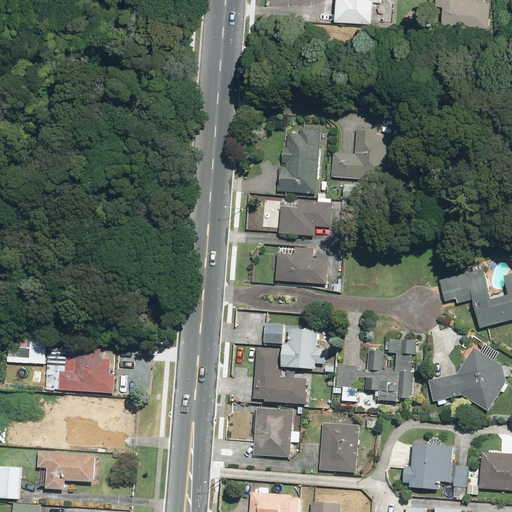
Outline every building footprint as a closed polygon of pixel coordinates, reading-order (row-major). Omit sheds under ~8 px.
[(335,0),(334,21),(370,24),(372,1),(382,2),(382,0),(335,0)] [(470,0),(435,0),(435,6),(441,6),(440,28),(489,30),(490,5),(470,4),(470,0)] [(354,154),(333,153),(332,177),(382,180),(385,126),(356,125),(354,154)] [(278,191),(317,194),(321,129),(300,128),(300,134),(288,133),(287,148),(283,148),(282,163),(285,164),(285,168),(279,167),(278,191)] [(282,199),(279,234),(315,237),(316,226),(336,228),(338,205),(282,199)] [(277,253),(275,280),(327,284),(329,256),(277,253)] [(508,289),(473,298),(481,328),(511,319),(511,283),(507,284),(508,289)] [(265,312),(264,342),(284,343),(285,312),(265,312)] [(282,344),(282,350),(281,368),(315,369),(317,329),(288,328),(287,344),(282,344)] [(412,384),(414,340),(384,339),(384,351),(369,350),(368,369),(360,368),(360,367),(337,366),(336,387),(333,387),(333,392),(342,393),(341,400),(359,401),(359,393),(356,393),(356,378),(372,379),(371,391),(375,392),(375,397),(378,397),(378,401),(400,402),(400,395),(418,396),(419,385),(412,384)] [(60,370),(58,390),(113,393),(114,375),(109,375),(110,359),(99,358),(100,348),(76,346),(76,351),(66,350),(65,371),(60,370)] [(30,349),(14,348),(13,356),(30,358),(30,349)] [(281,368),(282,350),(258,349),(257,357),(256,357),(255,378),(253,378),(252,399),(262,399),(262,402),(306,404),(307,392),(305,392),(306,379),(279,378),(280,368),(281,368)] [(473,349),(456,374),(427,381),(432,403),(462,396),(488,411),(511,372),(473,349)] [(91,402),(65,401),(62,446),(102,448),(104,426),(98,425),(99,414),(90,413),(91,402)] [(291,457),(291,442),(300,443),(301,432),(292,432),(293,409),(257,408),(255,456),(291,457)] [(0,420),(0,441),(31,443),(32,422),(0,420)] [(323,424),(320,470),(358,473),(360,426),(323,424)] [(452,447),(412,445),(411,466),(404,466),(403,484),(410,484),(410,488),(440,490),(440,481),(451,482),(452,447)] [(96,455),(38,451),(37,467),(47,468),(45,488),(64,490),(65,480),(93,483),(96,455)] [(511,453),(482,452),(480,488),(511,490),(511,453)] [(21,467),(0,465),(0,498),(19,500),(21,467)] [(468,465),(454,465),(453,496),(466,497),(468,465)] [(301,511),(302,498),(291,498),(291,494),(250,493),(249,511),(301,511)] [(340,511),(341,503),(311,501),(310,511),(340,511)]
